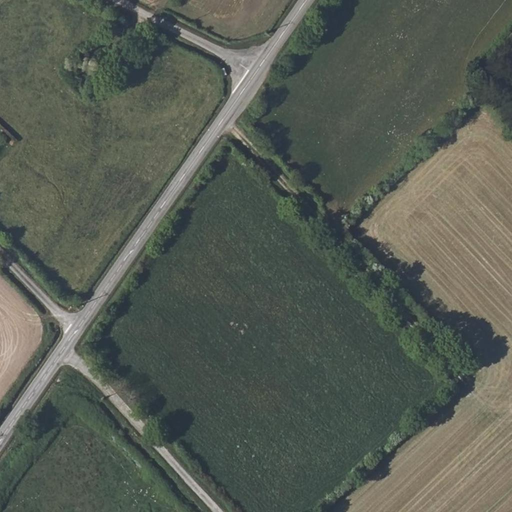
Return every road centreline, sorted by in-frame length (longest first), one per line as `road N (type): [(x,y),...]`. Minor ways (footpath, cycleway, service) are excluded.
road 1 (unclassified): [(456,371),(221,127)]
road 2 (tertiary): [(221,127),(76,330)]
road 3 (residential): [(62,351),(215,511)]
road 4 (unclassified): [(255,78),(113,0)]
